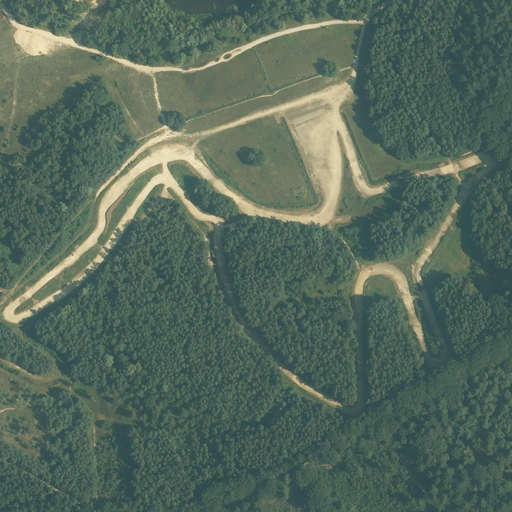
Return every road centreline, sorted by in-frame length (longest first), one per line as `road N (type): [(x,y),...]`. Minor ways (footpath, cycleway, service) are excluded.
road 1 (track): [(392,0),(363,21),(315,25),(197,67),(158,70),(21,27),(0,5)]
road 2 (track): [(198,498),(274,469),(370,417)]
road 3 (track): [(511,339),(370,417)]
road 4 (track): [(80,503),(166,510),(198,498)]
